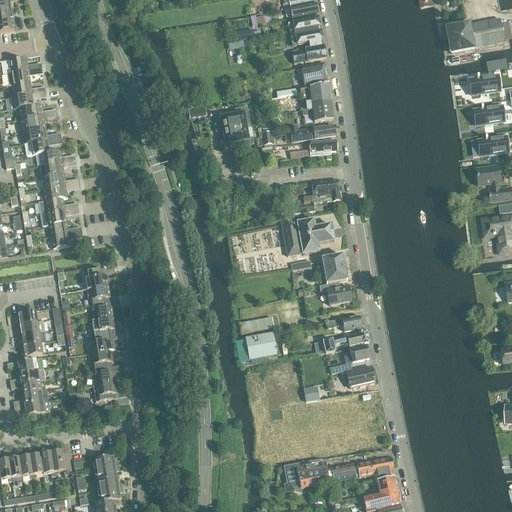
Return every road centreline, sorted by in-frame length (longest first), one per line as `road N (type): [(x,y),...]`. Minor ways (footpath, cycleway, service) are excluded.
road 1 (secondary): [(203,511),(193,295),(153,155),(95,0)]
road 2 (residential): [(141,426),(131,259),(114,181),(55,46)]
road 3 (tertiary): [(415,511),(353,171)]
road 4 (residential): [(14,446),(0,302),(52,293)]
road 5 (tertiary): [(353,171),(325,0)]
road 6 (unclassified): [(220,157),(228,175),(244,181),(353,171)]
road 7 (residential): [(14,446),(141,426)]
